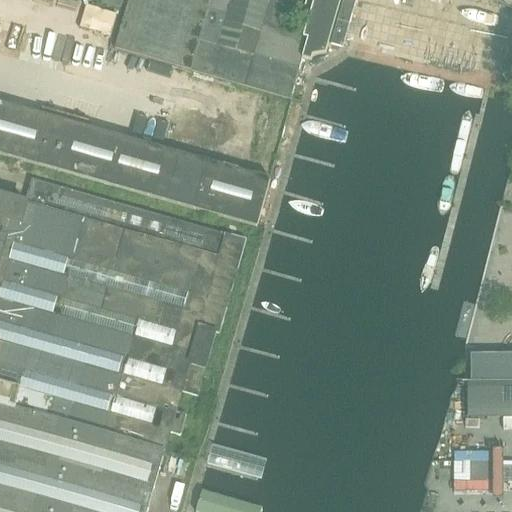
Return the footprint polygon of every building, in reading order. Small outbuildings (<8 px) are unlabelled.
[(39,25),(45,0),(9,0),(6,16),(39,25)] [(90,0),(122,9),(124,0),(90,0)] [(211,0),(129,0),(115,49),(190,71),(198,42),(199,43),(199,41),(211,0)] [(211,0),(199,41),(299,69),(302,59),(304,59),(309,40),(278,31),(281,24),(275,18),(284,9),(279,3),(281,0),(211,0)] [(304,59),(308,60),(311,61),(312,56),(325,54),(340,0),(319,0),(309,39),(309,40),(304,59)] [(430,58),(444,60),(444,58),(458,60),(463,25),(447,23),(446,33),(434,31),(430,58)] [(476,68),(485,35),(473,32),(464,65),(476,68)] [(0,155),(26,162),(257,227),(270,180),(290,100),(299,69),(199,41),(199,43),(198,42),(190,71),(230,83),(207,162),(87,129),(89,123),(43,110),(41,116),(0,104),(0,155)] [(77,100),(105,102),(107,76),(79,74),(77,100)] [(0,197),(0,405),(164,453),(169,433),(180,436),(185,417),(175,414),(182,392),(199,397),(203,380),(217,333),(219,334),(244,246),(245,241),(225,235),(98,200),(33,182),(26,205),(0,197)] [(511,383),(505,384),(468,384),(468,418),(511,418),(511,383)] [(0,511),(147,511),(164,453),(0,405),(0,511)] [(440,462),(441,478),(451,478),(451,462),(440,462)]
